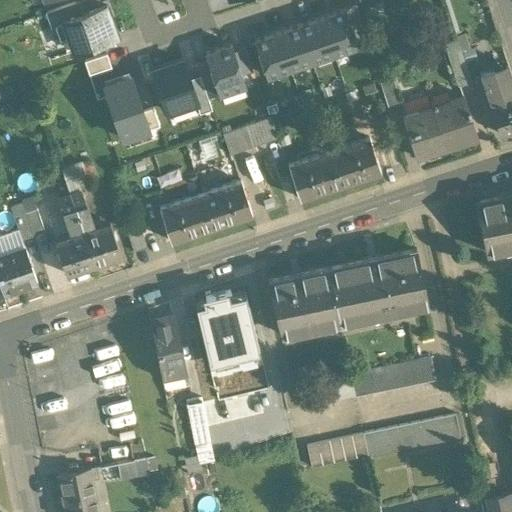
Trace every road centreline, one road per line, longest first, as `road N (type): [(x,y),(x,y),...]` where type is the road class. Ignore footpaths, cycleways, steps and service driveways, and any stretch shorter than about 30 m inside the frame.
road 1 (residential): [(511,161),(0,333)]
road 2 (residential): [(33,511),(0,356)]
